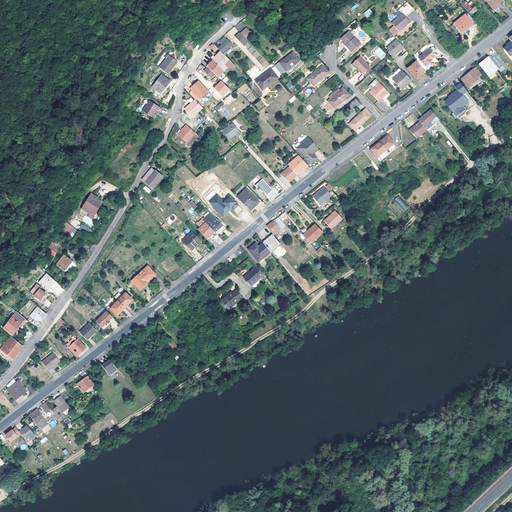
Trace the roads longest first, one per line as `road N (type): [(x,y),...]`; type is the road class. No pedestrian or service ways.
road 1 (track): [(511,133),(303,311),(0,500)]
road 2 (tertiary): [(0,427),(385,125)]
road 3 (residential): [(0,386),(78,280),(171,126),(178,86),(197,56),(238,20)]
road 4 (tertiary): [(385,125),(511,24)]
